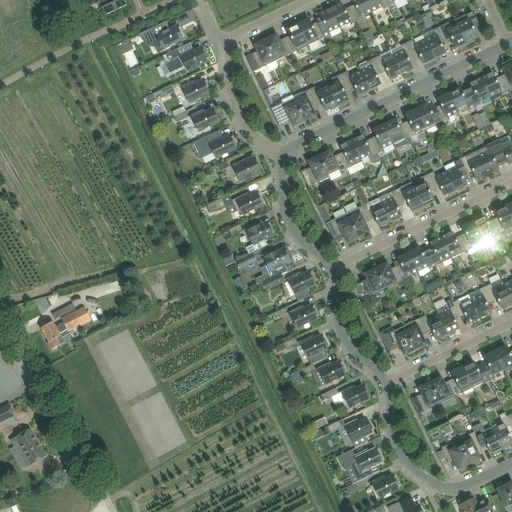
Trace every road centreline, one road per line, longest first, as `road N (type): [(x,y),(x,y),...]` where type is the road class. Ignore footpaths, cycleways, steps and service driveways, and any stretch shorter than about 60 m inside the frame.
road 1 (residential): [(282,154),(508,44)]
road 2 (unclassified): [(114,511),(0,313)]
road 3 (residential): [(511,463),(453,489),(432,483),(397,451),(388,382)]
road 4 (residential): [(511,182),(332,268)]
road 5 (residential): [(388,382),(511,322)]
road 6 (residential): [(282,154),(238,118),(228,41)]
road 7 (residential): [(388,382),(344,338),(332,268)]
road 8 (residential): [(332,268),(287,223),(282,154)]
